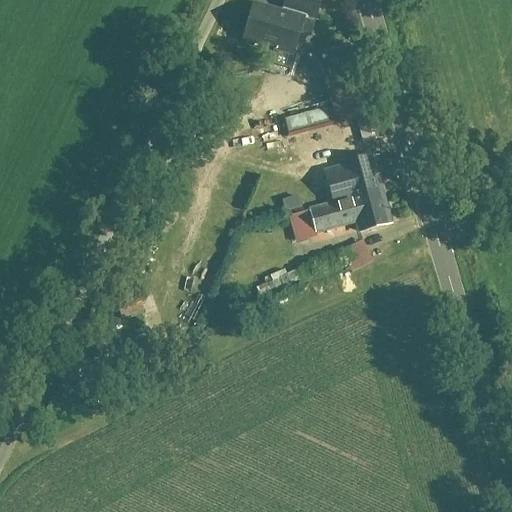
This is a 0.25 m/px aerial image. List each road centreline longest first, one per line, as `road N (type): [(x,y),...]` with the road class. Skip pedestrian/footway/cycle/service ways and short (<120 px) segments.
road 1 (residential): [(223,0),(0,466)]
road 2 (tertiary): [(439,240),(511,489)]
road 3 (tertiary): [(368,0),(439,240)]
